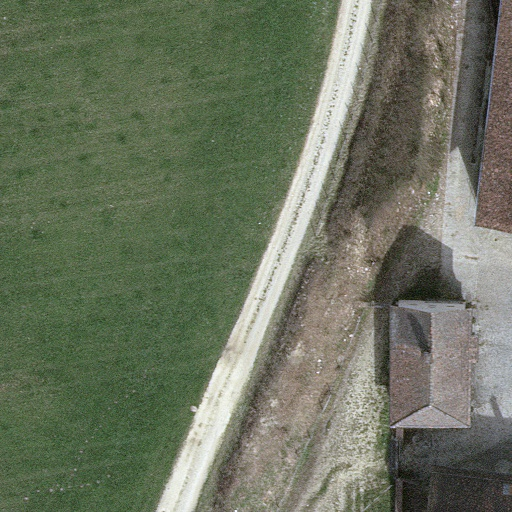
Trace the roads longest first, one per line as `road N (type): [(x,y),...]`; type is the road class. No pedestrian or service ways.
road 1 (track): [(364,0),(344,128),(201,442),(178,511)]
road 2 (track): [(352,511),(511,400)]
